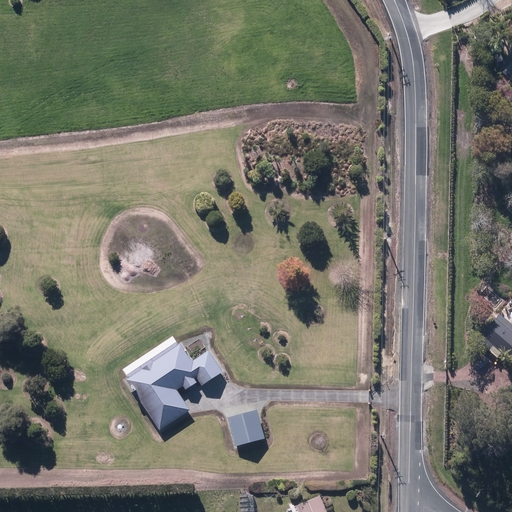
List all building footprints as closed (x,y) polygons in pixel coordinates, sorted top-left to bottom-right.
[(499,55),(492,64),(497,68),(504,59),(499,55)] [(511,58),(501,73),(511,80),(511,58)] [(500,354),(511,364),(511,328),(497,315),(474,342),(495,359),(500,354)] [(125,382),(159,431),(188,411),(176,392),(182,388),(185,392),(196,384),(194,381),(195,380),(200,388),(221,373),(206,351),(190,362),(173,336),(171,337),(122,370),(126,376),(124,378),(129,379),(125,382)] [(256,411),(225,420),(233,448),(263,440),(256,411)] [(238,497),(238,511),(253,511),(253,496),(238,497)] [(324,511),(318,497),(294,507),(295,511),(324,511)]
